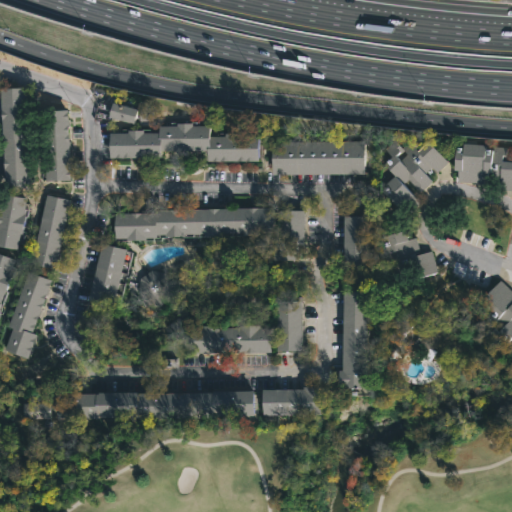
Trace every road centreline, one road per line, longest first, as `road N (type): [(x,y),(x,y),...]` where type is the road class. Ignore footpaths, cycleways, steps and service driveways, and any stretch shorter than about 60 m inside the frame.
road 1 (motorway): [(0,38),(208,94),(511,127)]
road 2 (motorway): [(56,0),(274,57),(511,87)]
road 3 (motorway): [(140,0),(291,37),(511,64)]
road 4 (motorway): [(511,36),(253,0)]
